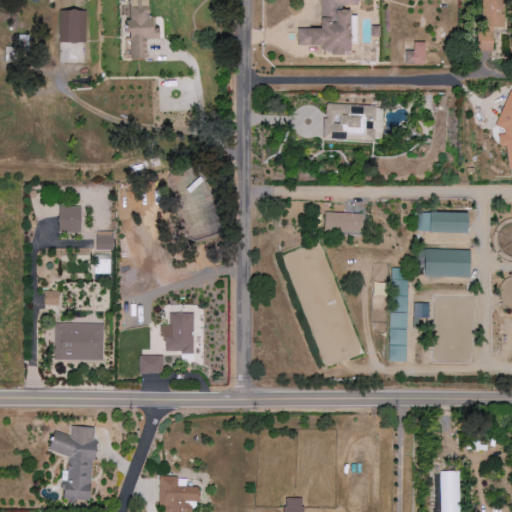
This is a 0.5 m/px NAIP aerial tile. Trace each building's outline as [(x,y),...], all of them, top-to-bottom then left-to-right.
[(149,58),(148,39),(161,39),(161,25),(157,25),(156,15),(151,16),(150,0),(127,0),(128,13),(130,13),(131,59),(149,58)] [(352,6),(360,5),(359,0),(322,0),(322,28),(312,29),(312,46),(324,46),(324,53),(353,53),(352,6)] [(511,91),(509,91),(496,126),(504,129),(500,140),(500,146),(507,148),(509,169),(511,168),(511,91)] [(469,214),(417,213),(417,232),(469,233),(469,214)] [(424,277),(471,278),(471,250),(425,250),(424,277)] [(193,313),(169,314),(170,326),(164,326),(165,353),(194,353),(193,313)] [(68,457),(67,482),(63,481),(62,498),(69,501),(89,502),(91,497),(93,467),(97,455),(98,441),(94,440),(95,428),(71,426),(70,437),(54,431),(54,433),(48,450),(68,457)] [(164,511),(191,511),(192,502),(199,503),(200,488),(177,486),(177,477),(161,476),(159,511),(165,511),(164,511)]
